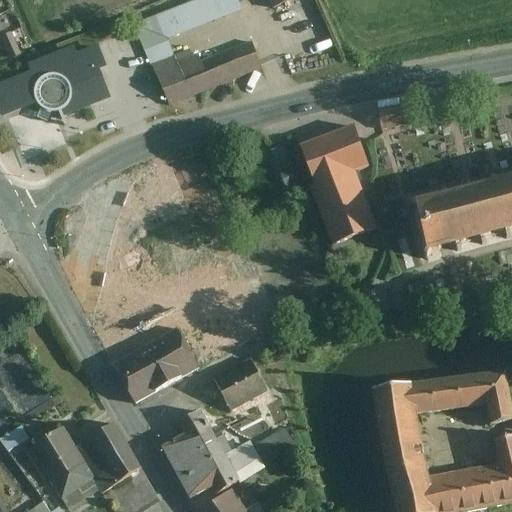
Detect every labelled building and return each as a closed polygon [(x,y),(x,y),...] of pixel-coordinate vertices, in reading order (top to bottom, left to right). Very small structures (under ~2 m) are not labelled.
[(152,67),(168,107),(262,70),(251,44),(200,64),(196,55),(192,57),(190,51),(172,58),(166,41),(242,11),(237,0),(199,0),(133,27),(149,68),(152,67)] [(269,0),(274,10),(294,0),(269,0)] [(19,31),(5,38),(16,59),(29,52),(19,31)] [(60,112),(63,118),(90,106),(109,98),(97,70),(103,68),(94,46),(75,53),(72,46),(26,64),(29,71),(0,81),(0,118),(34,104),(36,107),(38,109),(40,110),(36,118),(41,121),(48,123),(51,114),(55,114),(58,113),(60,112)] [(408,108),(377,113),(381,135),(412,130),(408,108)] [(353,129),(300,149),(315,187),(311,189),(333,248),(377,232),(357,181),(354,173),(368,168),(353,129)] [(290,168),(282,147),(270,152),(278,173),(290,168)] [(181,157),(149,170),(170,216),(201,203),(181,157)] [(511,183),(414,207),(426,257),(511,235),(511,183)] [(90,246),(139,225),(124,190),(75,211),(90,246)] [(314,241),(278,257),(298,302),(334,286),(314,241)] [(227,327),(238,353),(282,335),(271,307),(257,312),(245,284),(206,301),(187,259),(165,268),(204,357),(223,349),(216,332),(227,327)] [(115,276),(122,293),(150,282),(144,265),(115,276)] [(176,331),(134,355),(111,367),(132,405),(197,370),(176,331)] [(268,396),(252,365),(215,384),(231,415),(268,396)] [(511,421),(511,404),(505,369),(369,394),(390,511),(485,511),(511,507),(511,440),(492,444),(496,466),(428,479),(417,419),(485,406),(488,426),(511,421)] [(203,416),(178,430),(184,441),(162,453),(191,505),(213,493),(218,501),(231,494),(267,473),(251,445),(227,459),(203,416)] [(6,438),(12,452),(35,442),(29,428),(6,438)] [(116,428),(79,450),(107,497),(144,475),(116,428)] [(276,463),(300,444),(286,428),(263,448),(276,463)] [(98,490),(64,434),(32,453),(66,509),(98,490)] [(244,511),(231,494),(218,501),(204,511),(244,511)] [(47,511),(38,500),(22,511),(47,511)]
